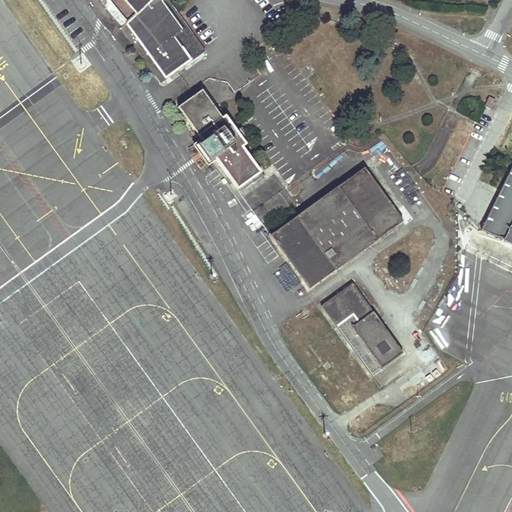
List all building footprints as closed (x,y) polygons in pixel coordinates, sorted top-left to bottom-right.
[(85,0),(87,3),(98,19),(112,34),(123,51),(132,45),(130,42),(135,38),(162,76),(158,79),(160,82),(176,70),(199,53),(162,1),(163,0),(85,0)] [(287,29),(276,36),(280,40),(290,34),(287,29)] [(314,69),(329,90),(347,77),(316,33),(298,47),(310,64),(308,66),(311,71),(314,69)] [(135,38),(130,42),(158,79),(162,76),(135,38)] [(194,95),(177,107),(202,141),(194,147),(206,164),(214,158),(237,190),(261,172),(243,147),(246,145),(225,115),(221,118),(217,111),(201,90),(194,95)] [(489,97),(484,106),(491,110),(496,100),(489,97)] [(220,108),(217,111),(221,118),(225,115),(220,108)] [(270,236),(309,289),(403,221),(364,168),(270,236)] [(511,168),(481,230),(511,245),(511,168)] [(321,306),(371,376),(402,353),(352,284),(321,306)] [(412,373),(421,386),(442,372),(433,359),(412,373)]
